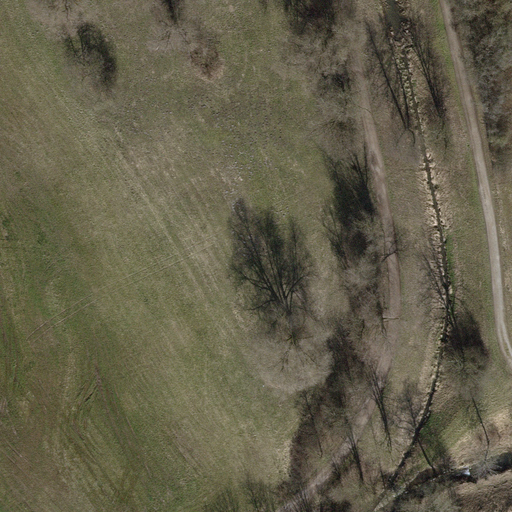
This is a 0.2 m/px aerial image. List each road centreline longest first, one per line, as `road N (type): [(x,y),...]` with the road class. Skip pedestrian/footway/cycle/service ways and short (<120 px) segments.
road 1 (track): [(345,0),(397,277),(387,355),(355,435),(288,511)]
road 2 (track): [(440,0),(511,359)]
